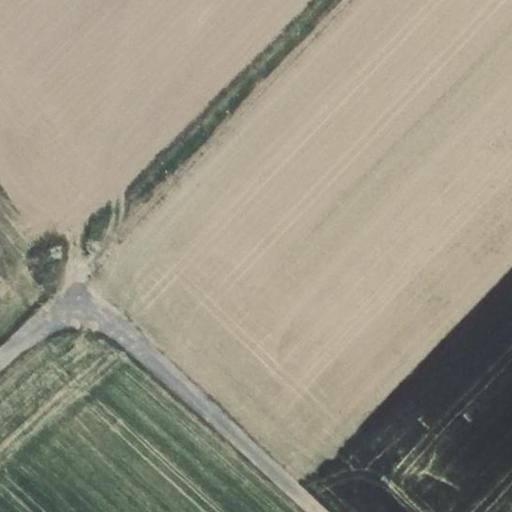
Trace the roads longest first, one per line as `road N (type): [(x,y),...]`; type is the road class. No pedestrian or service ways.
road 1 (track): [(0,359),(351,0)]
road 2 (track): [(318,511),(75,289)]
